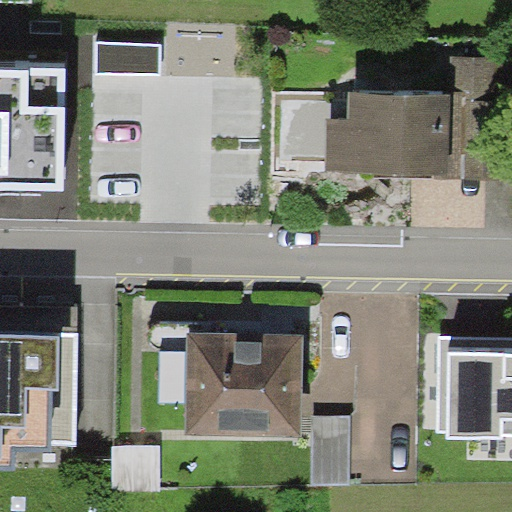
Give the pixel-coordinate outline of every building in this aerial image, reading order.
[(53,32),(0,32),(0,177),(54,179),(53,32)] [(211,53),(105,54),(102,141),(207,141),(211,53)] [(355,112),(334,113),(333,164),(471,173),(475,85),(353,85),(355,112)] [(511,98),(478,98),(476,171),(511,171),(511,98)] [(316,321),(156,322),(157,396),(201,398),(201,430),(317,432),(316,321)] [(98,322),(0,322),(0,460),(66,461),(69,440),(88,436),(90,379),(100,374),(98,322)] [(511,331),(497,331),(494,405),(511,406),(511,331)]
